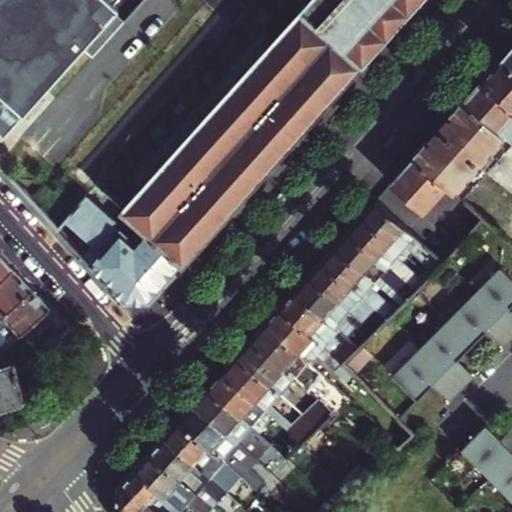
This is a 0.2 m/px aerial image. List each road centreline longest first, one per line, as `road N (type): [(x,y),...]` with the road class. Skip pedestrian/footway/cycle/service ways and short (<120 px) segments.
road 1 (tertiary): [(146,374),(486,0)]
road 2 (residential): [(0,214),(146,374)]
road 3 (tertiary): [(146,374),(47,472)]
